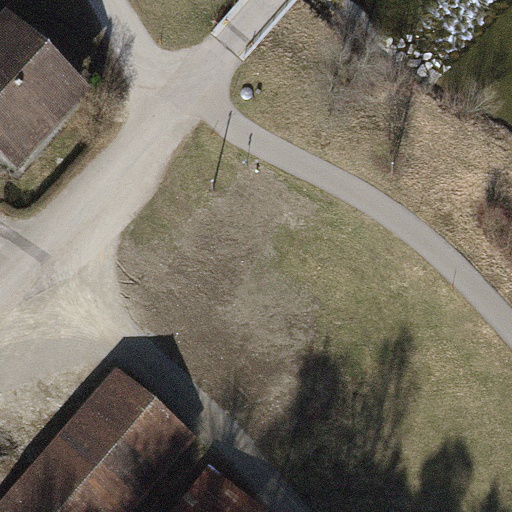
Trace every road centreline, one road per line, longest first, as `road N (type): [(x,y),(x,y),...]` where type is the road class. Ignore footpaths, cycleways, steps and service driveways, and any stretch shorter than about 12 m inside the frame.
road 1 (track): [(183,94),(403,224),(511,331)]
road 2 (residential): [(267,0),(0,285)]
road 3 (track): [(47,239),(292,511)]
road 4 (track): [(183,94),(149,63),(105,0)]
